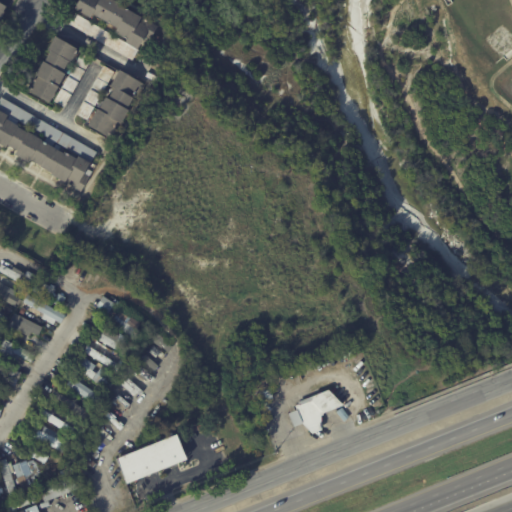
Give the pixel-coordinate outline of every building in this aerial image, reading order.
[(110,0),(115,3),(114,4),(138,18),(139,16),(156,26),(147,42),(140,50),(132,61),(97,40),(69,24),(77,12),(72,9),(77,0),(110,0)] [(57,40),(75,48),(68,63),(74,65),(80,53),(90,58),(78,83),(76,82),(70,95),(69,94),(63,106),(53,101),(52,104),(48,103),(24,92),(39,61),(41,62),(46,51),(44,50),(51,37),(57,40)] [(116,70),(141,84),(136,94),(133,92),(123,109),(126,110),(118,124),(117,123),(112,130),(115,132),(110,139),(85,125),(87,121),(74,113),(103,66),(114,72),(116,70)] [(0,97),(2,98),(96,152),(87,168),(93,172),(81,192),(49,174),(50,173),(27,160),(27,162),(12,154),(14,150),(5,144),(3,147),(0,145),(0,97)] [(501,161),(509,155),(511,160),(511,162),(506,167),(501,161)] [(0,271),(0,264),(31,281),(27,287),(0,271)] [(40,280),(50,285),(51,284),(55,286),(54,288),(55,288),(51,297),(38,290),(35,294),(30,291),(34,283),(37,285),(40,280)] [(0,283),(7,288),(14,292),(12,296),(20,301),(17,306),(13,304),(12,307),(0,299),(0,283)] [(51,303),(57,293),(64,298),(58,307),(51,303)] [(28,294),(65,315),(60,323),(55,320),(53,324),(42,318),(44,314),(24,302),(28,294)] [(101,296),(113,303),(106,314),(95,307),(101,296)] [(118,311),(139,324),(135,330),(138,332),(134,339),(110,324),(118,311)] [(14,313),(42,328),(38,335),(33,333),(31,337),(26,335),(24,339),(19,336),(18,336),(16,336),(17,335),(6,329),(14,313)] [(103,327),(117,335),(117,334),(125,339),(117,352),(104,344),(104,345),(101,344),(101,343),(96,340),(103,327)] [(0,336),(34,355),(30,362),(18,356),(16,361),(0,352),(0,336)] [(82,352),(86,346),(90,349),(94,342),(96,344),(95,345),(104,350),(104,351),(113,357),(115,355),(122,360),(115,373),(82,352)] [(165,348),(166,349),(155,362),(143,352),(146,348),(149,351),(157,342),(165,348)] [(65,361),(73,350),(78,354),(79,353),(85,358),(85,359),(94,367),(91,371),(95,374),(98,369),(111,378),(108,382),(110,384),(105,391),(65,361)] [(0,364),(20,373),(17,380),(4,374),(2,379),(0,378),(0,364)] [(57,378),(66,366),(75,372),(71,378),(74,381),(78,376),(87,382),(83,387),(99,398),(95,405),(57,378)] [(328,390),(342,405),(320,414),(318,421),(321,430),(313,433),(304,424),(296,405),(299,404),(300,405),(311,400),(313,396),(328,390)] [(54,401),(60,392),(71,400),(69,402),(85,413),(81,419),(54,401)] [(49,409),(54,411),(51,415),(72,429),(68,435),(38,415),(42,409),(47,412),(49,409)] [(331,411),(337,422),(332,425),(326,414),(331,411)] [(30,434),(33,428),(40,431),(43,425),(60,435),(57,440),(64,445),(61,451),(30,434)] [(183,458),(184,460),(125,484),(115,459),(174,435),(183,458)] [(19,448),(25,437),(39,446),(36,451),(47,457),(42,465),(18,450),(19,448)] [(31,461),(34,460),(35,462),(36,462),(40,474),(36,475),(40,487),(22,493),(17,479),(17,478),(14,469),(10,471),(18,494),(10,497),(0,465),(0,461),(7,459),(8,463),(12,462),(13,465),(28,461),(28,462),(31,461)] [(39,503),(76,489),(71,475),(34,489),(39,503)]
